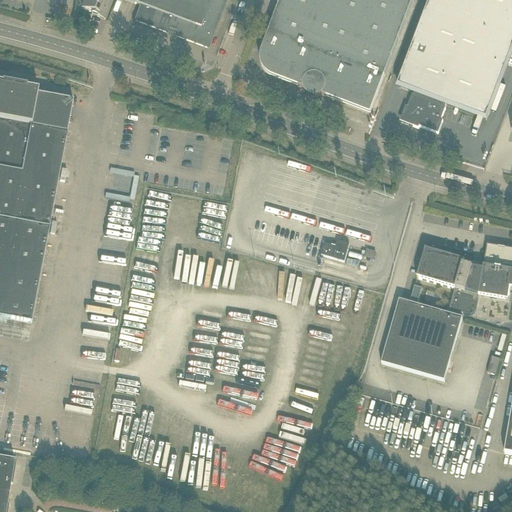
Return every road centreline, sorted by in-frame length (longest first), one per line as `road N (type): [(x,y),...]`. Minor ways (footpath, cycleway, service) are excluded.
road 1 (primary): [(511,200),(214,98)]
road 2 (primary): [(214,98),(0,30)]
